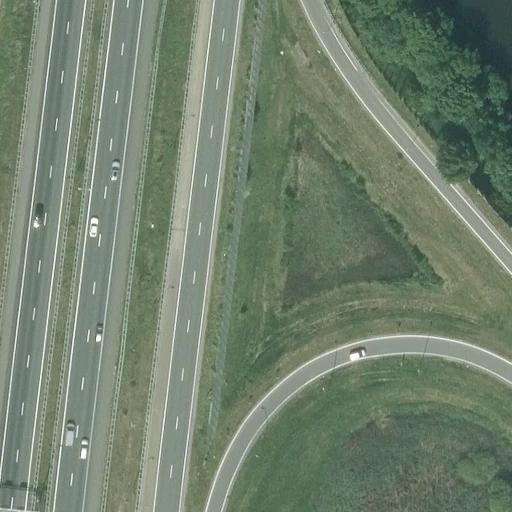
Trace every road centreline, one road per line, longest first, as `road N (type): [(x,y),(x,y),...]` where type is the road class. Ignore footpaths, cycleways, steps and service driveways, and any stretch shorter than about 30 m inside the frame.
road 1 (motorway): [(70,0),(10,511)]
road 2 (motorway): [(68,511),(128,0)]
road 3 (trunk): [(167,511),(225,0)]
road 4 (trunk): [(213,511),(247,431),(296,380),(330,361),(410,345),(453,350),(511,377)]
road 5 (trunk): [(511,267),(372,106),(308,0)]
